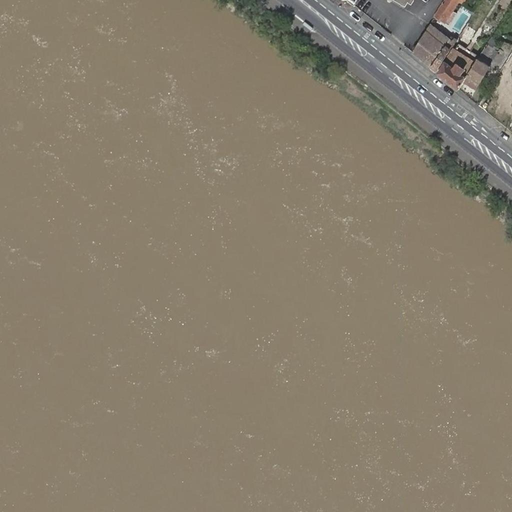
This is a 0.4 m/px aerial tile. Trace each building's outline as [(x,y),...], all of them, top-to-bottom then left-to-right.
[(444,0),(435,16),(444,21),(458,0),(444,0)] [(313,29),(305,23),(302,26),(311,32),(313,29)] [(412,52),(437,71),(453,45),(453,46),(457,39),(454,37),(452,41),(430,24),(412,52)] [(491,36),(487,43),(484,48),(493,54),(495,51),(497,53),(498,50),(493,47),(498,41),(491,36)] [(438,72),(458,89),(463,81),(467,75),(475,62),(464,56),(452,48),(444,62),(438,72)] [(467,75),(463,81),(476,89),(479,83),(490,66),(489,65),(494,55),(493,54),(484,48),(478,58),(475,62),(467,75)]
